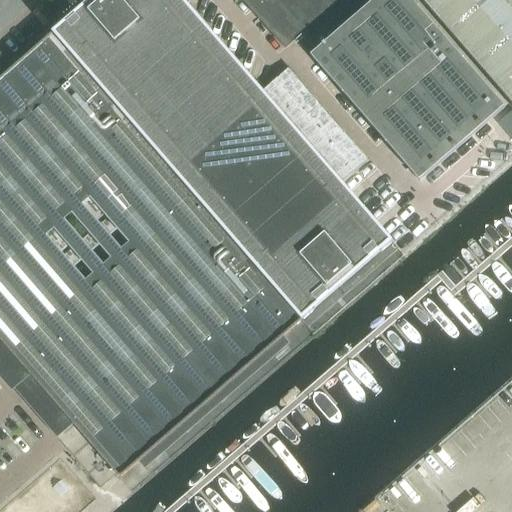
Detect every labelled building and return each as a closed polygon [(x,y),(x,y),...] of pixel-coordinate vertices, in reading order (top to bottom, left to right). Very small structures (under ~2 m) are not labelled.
[(368,160),(289,70),(262,93),(180,0),(93,0),(54,34),(147,141),(303,321),(392,243),(341,184),(368,160)] [(241,0),(286,50),(296,41),(419,183),(505,109),(436,30),(441,25),(427,9),(421,14),(416,8),(421,3),(419,0),(408,0),(409,0),(408,0),(377,0),(374,3),(370,0),(241,0)] [(511,0),(419,0),(421,3),(427,9),(441,25),(511,106),(511,0)] [(0,268),(147,141),(54,34),(0,81),(0,268)] [(303,321),(147,141),(0,268),(0,373),(100,489),(116,476),(120,479),(303,321)]
